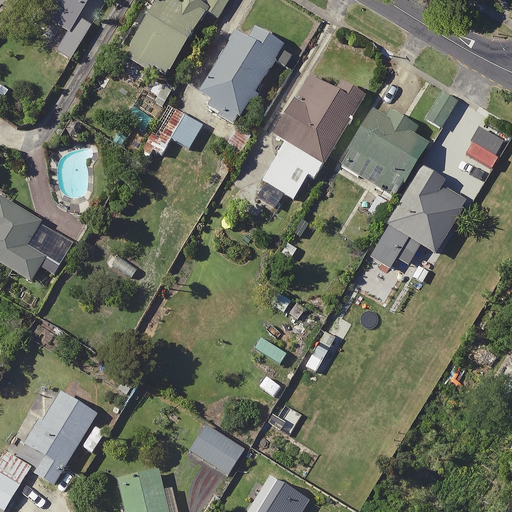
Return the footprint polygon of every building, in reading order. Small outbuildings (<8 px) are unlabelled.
[(33,0),(55,13),(48,25),(72,40),(96,0),(33,0)] [(212,14),(185,0),(168,0),(134,64),(173,85),(212,14)] [(298,61),(259,37),(252,47),(241,40),(203,101),(215,109),(211,115),(240,132),(279,69),(289,75),(298,61)] [(267,187),(259,202),(278,213),(286,198),(296,204),(310,181),(319,187),(366,106),(343,92),(339,98),(315,83),(280,143),(287,147),(264,185),(267,187)] [(387,126),(375,119),(346,175),(396,202),(429,140),(391,120),(387,126)] [(207,132),(189,121),(175,144),(192,155),(207,132)] [(190,186),(175,177),(159,202),(174,211),(190,186)] [(471,210),(422,181),(373,264),(394,276),(403,262),(418,259),(422,252),(440,263),(471,210)] [(45,225),(0,205),(0,269),(35,286),(41,274),(60,282),(76,248),(42,232),(45,225)] [(331,357),(320,350),(308,370),(319,377),(331,357)] [(511,371),(508,379),(500,393),(511,400),(511,371)] [(99,417),(64,397),(46,428),(42,426),(29,448),(49,460),(39,477),(58,488),(99,417)] [(249,455),(207,428),(191,452),(233,479),(249,455)] [(7,511),(33,469),(7,453),(0,465),(0,509),(4,511),(7,511)] [(171,511),(162,474),(122,484),(128,511),(171,511)] [(307,511),(313,503),(272,478),(250,511),(307,511)]
